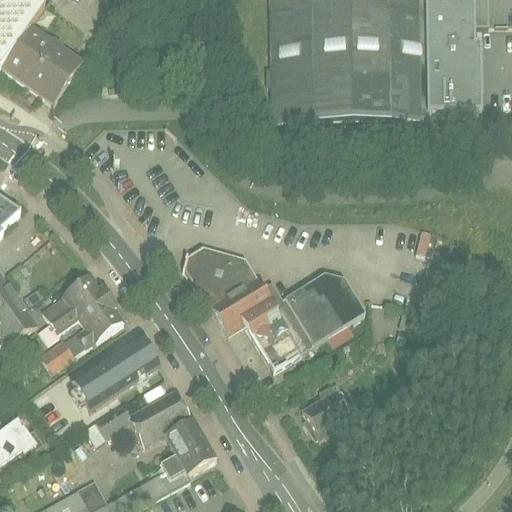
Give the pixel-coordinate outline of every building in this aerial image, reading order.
[(0,0),(0,79),(49,112),(84,61),(32,26),(43,11),(26,0),(0,0)] [(265,0),(267,126),(430,124),(430,109),(483,108),(482,38),(475,38),(474,0),(265,0)] [(0,242),(2,241),(0,239),(0,235),(21,219),(0,204),(0,242)] [(202,254),(180,268),(228,344),(246,333),(275,315),(244,266),(202,254)] [(421,301),(430,303),(432,297),(443,299),(446,280),(426,276),(421,301)] [(81,359),(124,329),(91,282),(40,317),(56,340),(77,326),(84,336),(71,344),(81,359)] [(275,315),(246,333),(273,376),(363,319),(341,285),(325,283),(275,315)] [(0,341),(7,353),(32,336),(0,287),(0,341)] [(130,400),(159,382),(136,343),(107,361),(130,400)] [(355,429),(337,393),(298,412),(316,448),(355,429)] [(191,427),(174,397),(126,425),(144,455),(163,444),(191,427)] [(17,426),(0,437),(0,476),(36,451),(17,426)] [(179,471),(185,483),(214,467),(191,427),(163,444),(179,471)] [(96,487),(48,511),(148,511),(189,490),(185,483),(179,471),(108,509),(96,487)]
